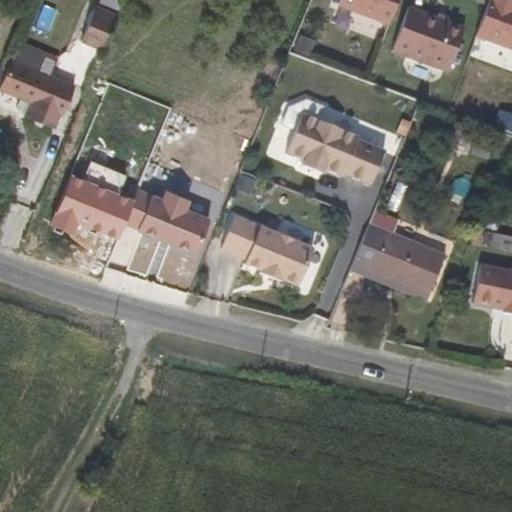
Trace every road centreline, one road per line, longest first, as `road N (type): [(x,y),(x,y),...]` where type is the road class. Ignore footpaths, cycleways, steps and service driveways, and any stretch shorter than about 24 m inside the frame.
road 1 (residential): [(0,263),(179,342),(511,413)]
road 2 (track): [(147,329),(58,511)]
